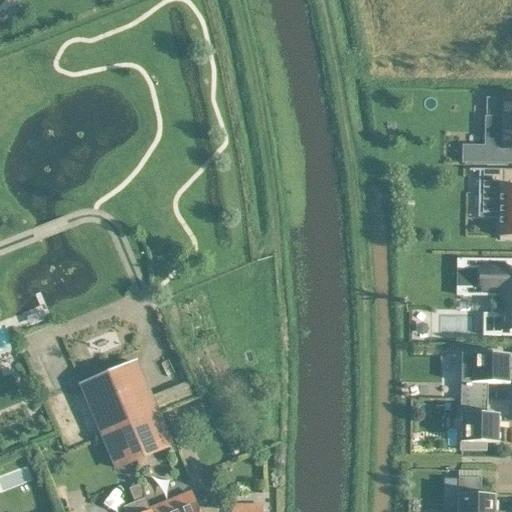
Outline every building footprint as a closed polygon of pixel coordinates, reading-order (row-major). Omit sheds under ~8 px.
[(462,145),(462,163),(511,163),(511,98),(504,98),(504,117),(485,117),(485,146),(462,145)] [(469,170),(469,171),(482,171),(481,214),(499,215),(499,238),(511,238),(511,170),(504,171),(469,170)] [(511,260),(478,260),(478,285),(502,285),(502,297),(502,314),(483,314),(483,336),(511,336),(511,260)] [(461,384),(461,399),(487,399),(487,384),(509,384),(510,356),(471,355),(462,355),(462,363),(461,384)] [(81,386),(102,437),(123,428),(156,414),(135,363),(81,386)] [(461,414),(460,443),(460,452),(486,452),(486,444),(498,444),(499,415),(487,415),(487,399),(461,399),(461,414)] [(156,414),(123,428),(136,460),(170,446),(156,414)] [(123,428),(102,437),(116,469),(136,460),(123,428)] [(457,508),(457,511),(505,511),(506,511),(495,511),(495,496),(481,496),(481,478),(458,478),(457,496),(457,507),(457,508)] [(125,511),(149,511),(139,484),(129,488),(135,502),(123,507),(125,511)] [(199,511),(192,493),(149,511),(199,511)]
